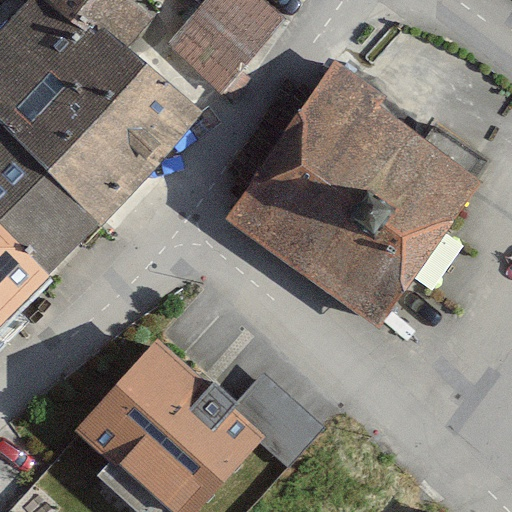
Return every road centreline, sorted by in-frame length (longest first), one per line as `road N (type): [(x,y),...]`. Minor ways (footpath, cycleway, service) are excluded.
road 1 (residential): [(188,229),(509,511)]
road 2 (residential): [(344,0),(188,229)]
road 3 (residential): [(188,229),(0,393)]
